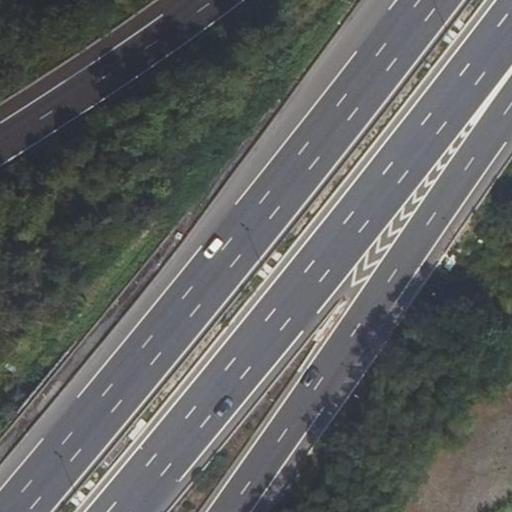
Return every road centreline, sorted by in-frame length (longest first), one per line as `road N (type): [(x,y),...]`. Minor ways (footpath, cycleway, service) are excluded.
road 1 (motorway): [(428,0),(15,511)]
road 2 (motorway): [(114,511),(511,25)]
road 3 (motorway): [(236,511),(511,106)]
road 4 (motorway): [(215,0),(0,141)]
